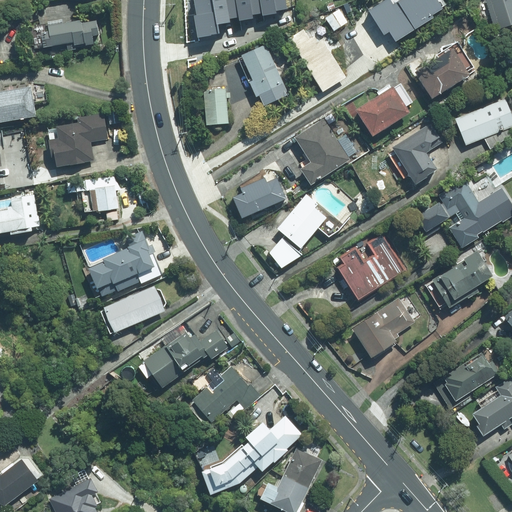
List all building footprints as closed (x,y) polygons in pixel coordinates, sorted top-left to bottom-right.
[(193,16),(197,40),(218,37),(216,26),(211,0),(193,0),(196,15),(193,16)] [(211,0),(216,26),(231,24),(231,19),(239,18),(236,0),(211,0)] [(236,0),(239,18),(240,23),(256,21),(255,16),(263,15),(260,0),(236,0)] [(260,0),(263,15),(263,18),(279,15),(278,11),(287,9),(285,0),(260,0)] [(395,0),(383,0),(372,7),(387,31),(392,28),(398,37),(436,14),(435,11),(445,5),(441,0),(398,0),(396,1),(395,0)] [(511,0),(488,0),(497,27),(511,21),(511,0)] [(340,8),(328,15),(336,28),(348,21),(340,8)] [(98,17),(44,26),(49,54),(100,45),(99,37),(101,36),(98,17)] [(306,27),(292,36),(325,89),(348,75),(324,37),(319,40),(315,34),(311,36),(306,27)] [(440,54),(417,68),(434,95),(472,72),(470,68),(474,66),(458,40),(439,52),(440,54)] [(291,92),(268,43),(244,54),(255,77),(251,79),(258,95),(263,93),(268,103),(291,92)] [(396,83),(358,107),(375,133),(413,110),(409,104),(414,101),(402,82),(397,85),(396,83)] [(33,85),(0,90),(0,122),(38,115),(33,85)] [(206,88),(208,123),(230,121),(228,86),(206,88)] [(511,134),(508,127),(511,125),(511,95),(457,117),(468,143),(485,136),(492,147),(511,134)] [(60,156),(61,165),(96,159),(93,141),(109,138),(105,114),(80,118),(80,122),(60,125),(62,137),(53,139),(56,157),(60,156)] [(301,163),(313,183),(352,159),(326,116),(296,134),(310,157),(301,163)] [(396,144),(418,180),(439,167),(428,149),(444,140),(432,121),(396,144)] [(96,211),(121,207),(118,189),(122,189),(120,176),(88,180),(89,189),(93,189),(96,211)] [(234,197),(244,219),(287,199),(277,177),(268,181),(265,176),(239,188),(242,193),(234,197)] [(478,229),(504,214),(493,197),(482,204),(466,178),(440,194),(444,201),(442,202),(441,201),(420,214),(429,228),(462,208),(466,216),(450,225),(463,246),(481,235),(478,229)] [(308,193),(280,226),(287,232),(272,250),(283,265),(303,253),(299,250),(319,226),(328,215),(317,205),(320,202),(308,193)] [(0,211),(0,231),(15,229),(15,233),(45,228),(42,212),(39,213),(36,195),(15,198),(17,208),(0,211)] [(340,265),(360,297),(406,268),(383,231),(368,241),(375,253),(365,259),(357,245),(341,255),(345,262),(340,265)] [(120,292),(162,274),(143,232),(129,238),(132,247),(107,258),(108,259),(91,267),(105,297),(119,291),(120,292)] [(479,248),(425,283),(442,308),(450,302),(452,305),(481,287),(478,283),(495,272),(479,248)] [(108,307),(119,331),(167,310),(156,286),(108,307)] [(400,298),(355,327),(374,356),(403,337),(399,332),(415,321),(400,298)] [(188,331),(147,360),(166,387),(195,367),(193,363),(210,351),(214,358),(232,345),(233,346),(241,340),(236,332),(227,338),(219,326),(202,338),(199,333),(193,338),(188,331)] [(483,350),(446,374),(450,380),(447,382),(458,398),(500,370),(493,359),(490,361),(483,350)] [(202,392),(196,397),(214,418),(239,397),(247,407),(262,395),(251,382),(249,384),(233,366),(224,374),(216,365),(194,383),(202,392)] [(511,387),(475,412),(481,421),(478,423),(485,433),(502,422),(506,428),(511,423),(511,420),(510,417),(511,415),(511,387)] [(228,459),(205,468),(213,490),(240,479),(241,480),(244,478),(245,477),(260,463),(264,468),(304,433),(287,413),(273,426),(265,418),(249,433),(252,437),(228,459)] [(297,511),(298,511),(324,459),(299,447),(281,485),(269,479),(262,495),(297,511)] [(2,474),(0,473),(0,502),(6,505),(42,479),(26,457),(2,474)] [(92,474),(48,496),(56,511),(99,511),(96,504),(100,502),(95,492),(100,490),(92,474)]
